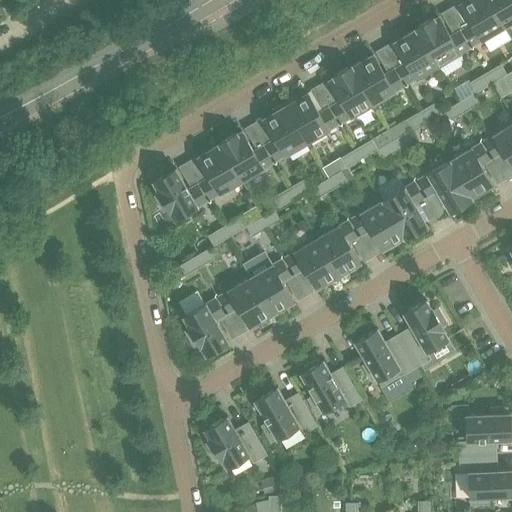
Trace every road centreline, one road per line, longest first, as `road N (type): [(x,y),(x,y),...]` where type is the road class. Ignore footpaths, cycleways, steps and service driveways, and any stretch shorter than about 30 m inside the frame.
road 1 (residential): [(406,0),(119,170),(170,406)]
road 2 (residential): [(170,406),(455,240)]
road 3 (tertiary): [(0,116),(211,0)]
